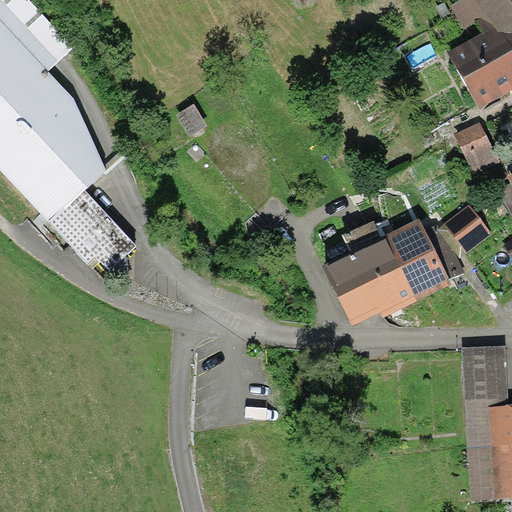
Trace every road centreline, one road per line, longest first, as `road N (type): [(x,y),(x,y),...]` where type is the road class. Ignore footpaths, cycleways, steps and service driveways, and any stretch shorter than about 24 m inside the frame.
road 1 (residential): [(227,319),(268,334),(511,333)]
road 2 (track): [(99,128),(73,72),(16,0)]
